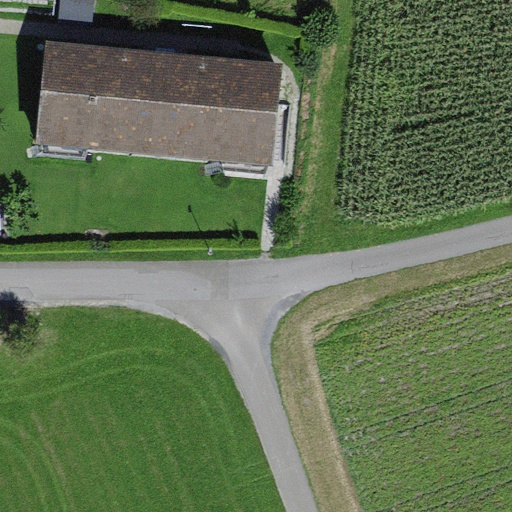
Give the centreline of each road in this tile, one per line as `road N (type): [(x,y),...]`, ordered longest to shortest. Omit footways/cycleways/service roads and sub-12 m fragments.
road 1 (residential): [(511,224),(236,292)]
road 2 (residential): [(236,292),(0,284)]
road 3 (unclassified): [(310,511),(236,292)]
